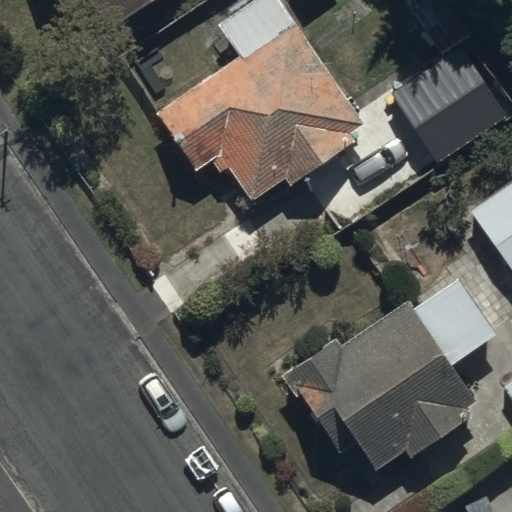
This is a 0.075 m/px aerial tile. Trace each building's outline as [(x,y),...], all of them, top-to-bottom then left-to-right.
[(54,0),(67,18),(90,3),(107,29),(150,0),(54,0)] [(347,136),(361,127),(278,0),(232,0),(209,15),(238,59),(156,113),(197,173),(209,166),(216,175),(229,166),(252,201),(283,180),(287,186),(352,143),(347,136)] [(441,156),(511,108),(511,107),(488,75),(494,72),(445,0),(426,0),(412,10),(442,53),(409,75),(431,109),(417,119),(441,156)] [(511,183),(469,212),(511,277),(511,183)] [(304,397),(341,453),(357,442),(375,470),(403,452),(408,459),(467,421),(463,414),(478,404),(453,365),(495,338),(456,277),(413,305),(410,301),(340,346),(336,339),(279,376),(296,402),(304,397)] [(511,381),(502,388),(511,403),(511,381)]
